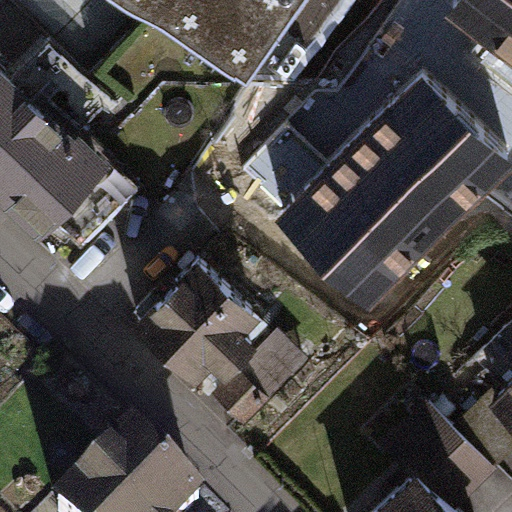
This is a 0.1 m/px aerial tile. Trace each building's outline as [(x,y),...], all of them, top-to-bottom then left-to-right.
[(123,0),(145,15),(242,83),(262,55),(293,76),(346,0),(123,0)] [(511,73),(511,0),(466,0),(497,24),(479,47),(511,73)] [(24,66),(2,46),(0,48),(0,188),(37,225),(110,150),(24,66)] [(511,152),(511,141),(426,58),(278,209),(369,298),(511,152)] [(246,302),(188,247),(142,296),(200,352),(215,337),(236,357),(219,375),(259,414),(298,375),(231,317),(246,302)] [(511,460),(511,376),(488,404),(460,435),(502,472),(511,460)] [(356,511),(465,511),(502,472),(460,435),(424,403),(387,445),(404,459),(356,511)] [(205,511),(209,509),(125,430),(47,511),(205,511)]
